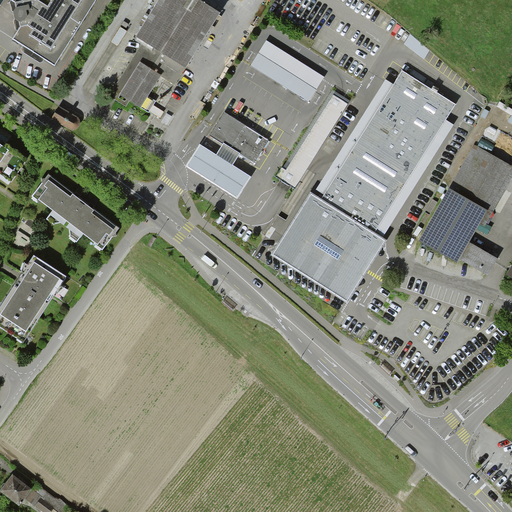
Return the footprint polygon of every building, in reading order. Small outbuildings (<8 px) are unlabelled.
[(8,0),(16,4),(17,10),(14,15),(15,22),(20,25),(21,30),(19,30),(14,39),(56,67),(96,0),(8,0)] [(220,15),(195,0),(160,0),(136,40),(141,43),(109,95),(126,105),(128,101),(140,108),(142,106),(149,111),(155,101),(149,97),(161,77),(176,87),(220,15)] [(264,41),(248,67),(306,103),(323,78),(264,41)] [(453,104),(399,71),(391,85),(321,194),(319,199),(308,193),(270,255),(346,302),(385,240),(381,238),(452,125),(443,120),(453,104)] [(321,194),(391,85),(383,80),(314,189),(321,194)] [(346,104),(330,95),(284,170),(280,167),(274,176),(293,188),(346,104)] [(81,118),(68,110),(60,121),(72,129),(77,129),(81,127),(82,122),(81,118)] [(220,145),(237,155),(252,164),(267,140),(222,111),(207,136),(220,145)] [(0,173),(11,181),(27,159),(0,140),(0,173)] [(237,155),(220,145),(214,154),(198,144),(184,166),(234,197),(248,176),(231,165),(237,155)] [(509,168),(467,145),(417,239),(481,273),(490,255),(469,244),(509,168)] [(82,198),(51,173),(33,195),(53,211),(47,218),(78,242),(84,233),(104,248),(120,228),(82,198)] [(34,256),(28,265),(24,263),(21,272),(23,273),(0,307),(0,326),(23,342),(55,293),(57,294),(63,287),(59,286),(65,276),(34,256)] [(159,311),(156,285),(140,287),(144,313),(159,311)] [(55,385),(40,390),(50,419),(65,414),(55,385)] [(28,489),(9,475),(0,487),(0,493),(18,506),(22,500),(30,490),(28,489)] [(68,511),(70,510),(32,483),(28,489),(30,490),(22,500),(39,511),(68,511)]
